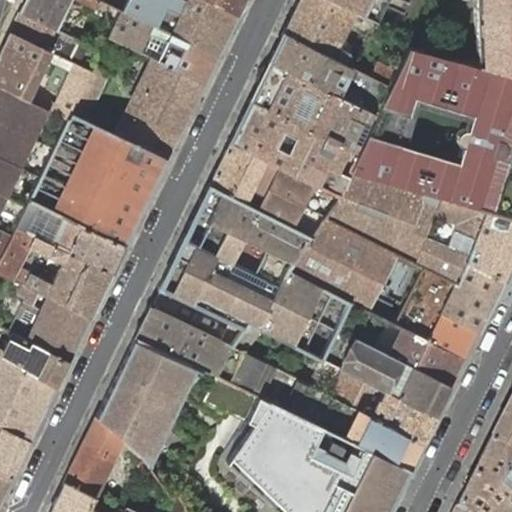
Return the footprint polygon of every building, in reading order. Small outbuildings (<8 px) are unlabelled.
[(23,0),(18,11),(53,28),(66,0),(82,0),(95,6),(98,0),(23,0)] [(101,0),(118,8),(119,8),(121,9),(125,0),(101,0)] [(125,0),(121,9),(151,23),(169,32),(217,55),(236,15),(205,0),(125,0)] [(205,0),(236,15),(243,0),(205,0)] [(331,0),(297,0),(282,32),(352,69),(354,64),(349,61),(350,59),(348,53),(336,47),(349,21),(361,27),(367,25),(370,18),(361,14),(331,0)] [(331,0),(361,14),(370,18),(376,22),(381,12),(366,5),(368,0),(331,0)] [(511,0),(473,0),(476,64),(511,73),(511,0)] [(119,8),(118,8),(106,35),(138,50),(140,44),(147,31),(150,27),(151,23),(121,9),(119,8)] [(18,11),(8,32),(44,49),(49,51),(69,61),(79,40),(53,28),(18,11)] [(8,32),(0,48),(0,84),(26,98),(30,91),(45,59),(49,51),(44,49),(8,32)] [(203,82),(217,55),(169,32),(167,37),(156,59),(203,82)] [(282,32),(268,60),(375,113),(387,87),(369,77),(352,69),(282,32)] [(356,153),(349,168),(511,216),(511,73),(476,64),(407,45),(394,73),(387,87),(375,113),(356,153)] [(30,91),(26,98),(47,108),(68,118),(70,113),(89,70),(69,61),(49,51),(45,59),(69,69),(53,102),(30,91)] [(137,86),(125,110),(132,114),(130,118),(138,123),(140,119),(177,135),(203,82),(156,59),(151,57),(137,86)] [(268,60),(249,99),(356,153),(375,113),(268,60)] [(89,70),(70,113),(85,120),(107,70),(92,63),(89,70)] [(369,77),(387,87),(394,73),(377,64),(369,77)] [(166,159),(113,134),(85,120),(70,113),(68,118),(47,108),(26,98),(0,84),(0,230),(1,231),(10,235),(15,227),(28,199),(39,204),(62,215),(124,245),(166,159)] [(249,99),(229,141),(338,195),(349,168),(356,153),(249,99)] [(125,110),(113,134),(166,159),(177,135),(140,119),(138,123),(130,118),(132,114),(125,110)] [(229,141),(207,185),(308,236),(338,195),(229,141)] [(338,195),(308,236),(285,268),(347,301),(385,319),(393,322),(399,310),(392,306),(390,305),(372,296),(395,253),(421,266),(454,282),(464,259),(503,279),(511,260),(511,216),(349,168),(338,195)] [(207,185),(157,288),(181,298),(229,321),(242,327),(247,320),(319,357),(323,348),(347,301),(285,268),(308,236),(207,185)] [(28,199),(15,227),(26,232),(32,219),(37,208),(39,204),(28,199)] [(110,273),(124,245),(62,215),(59,220),(65,223),(57,239),(54,246),(110,273)] [(54,246),(32,235),(26,232),(15,227),(10,235),(0,255),(0,274),(3,276),(23,285),(30,288),(89,316),(110,273),(54,246)] [(1,231),(0,234),(0,255),(10,235),(1,231)] [(399,310),(393,322),(396,323),(425,338),(439,311),(477,331),(503,279),(464,259),(454,282),(421,266),(416,278),(399,310)] [(399,310),(416,278),(407,273),(390,305),(392,306),(399,310)] [(89,316),(30,288),(10,329),(10,330),(68,360),(89,316)] [(181,298),(172,316),(220,339),(227,325),(229,321),(181,298)] [(149,305),(133,337),(215,374),(230,345),(220,339),(172,316),(149,305)] [(463,358),(477,331),(439,311),(425,338),(463,358)] [(229,321),(227,325),(239,331),(242,327),(229,321)] [(425,338),(396,323),(393,330),(397,332),(390,347),(385,345),(382,351),(450,385),(463,358),(425,338)] [(220,339),(230,345),(239,331),(227,325),(220,339)] [(0,354),(55,386),(68,360),(10,330),(5,342),(0,339),(0,354)] [(342,359),(323,348),(319,357),(342,368),(434,415),(450,385),(382,351),(353,336),(342,359)] [(163,410),(183,386),(192,364),(133,337),(93,418),(120,439),(140,455),(141,457),(143,460),(160,426),(169,414),(163,410)] [(250,391),(408,469),(421,441),(329,395),(266,363),(243,351),(228,380),(250,391)] [(329,395),(421,441),(434,415),(342,368),(329,395)] [(386,511),(408,469),(250,391),(228,380),(215,374),(204,397),(252,421),(227,460),(280,511),(386,511)] [(511,391),(487,442),(511,462),(511,391)] [(83,440),(63,480),(92,495),(93,494),(94,494),(114,453),(113,454),(120,439),(93,418),(83,440)] [(0,470),(11,476),(29,440),(0,425),(0,470)] [(511,462),(487,442),(454,508),(458,511),(508,511),(511,509),(511,462)] [(143,460),(141,457),(135,470),(141,473),(146,463),(143,460)] [(146,463),(141,473),(145,474),(149,473),(152,471),(146,463)] [(0,499),(11,476),(0,470),(0,499)] [(84,511),(88,505),(90,500),(92,495),(63,480),(48,511),(84,511)] [(188,511),(177,493),(175,494),(171,501),(177,511),(188,511)] [(93,494),(92,495),(90,500),(96,503),(99,497),(94,494),(93,494)]
